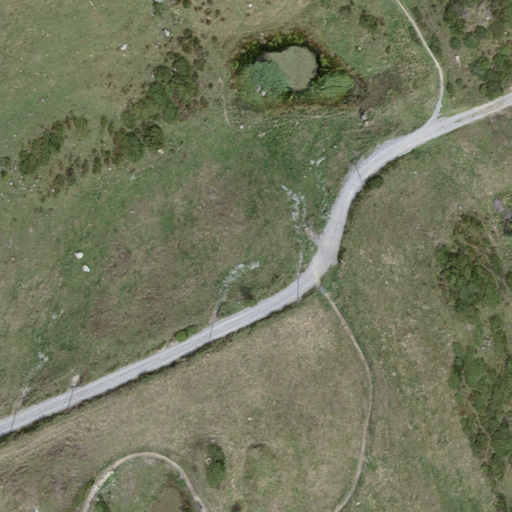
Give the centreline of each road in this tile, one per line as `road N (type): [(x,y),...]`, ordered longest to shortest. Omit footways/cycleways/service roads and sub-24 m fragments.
road 1 (track): [(313,277),(0,430)]
road 2 (track): [(437,123),(368,169),(342,205),(313,277)]
